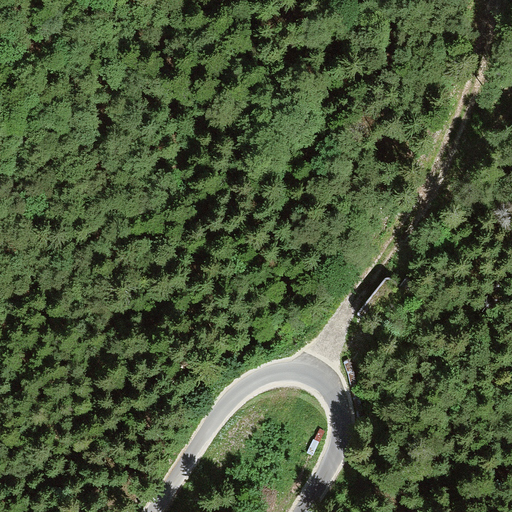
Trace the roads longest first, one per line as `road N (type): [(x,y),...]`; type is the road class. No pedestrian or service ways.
road 1 (track): [(491,0),(477,76),(438,172),(309,374)]
road 2 (unclassified): [(151,511),(225,402),(252,380),(287,370),(324,381),(340,412),(336,455),(302,511)]
